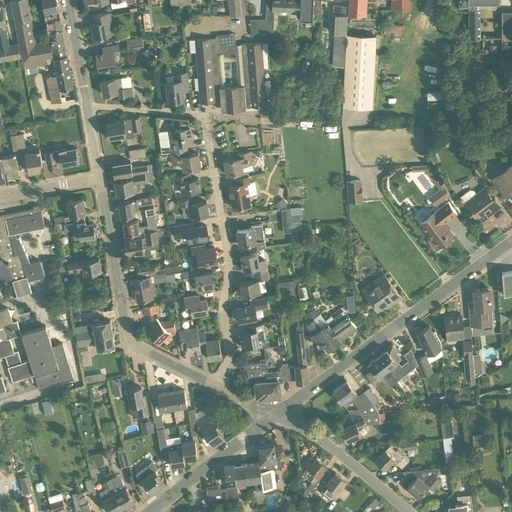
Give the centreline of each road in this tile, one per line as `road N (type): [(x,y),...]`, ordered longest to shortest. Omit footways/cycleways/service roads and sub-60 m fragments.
road 1 (unclassified): [(275,415),(511,243)]
road 2 (residential): [(214,385),(229,356),(221,303),(230,263),(202,117)]
road 3 (residential): [(214,385),(128,339),(99,178)]
road 4 (unclassified): [(408,511),(327,444),(275,415)]
road 5 (unclassified): [(149,511),(275,415)]
